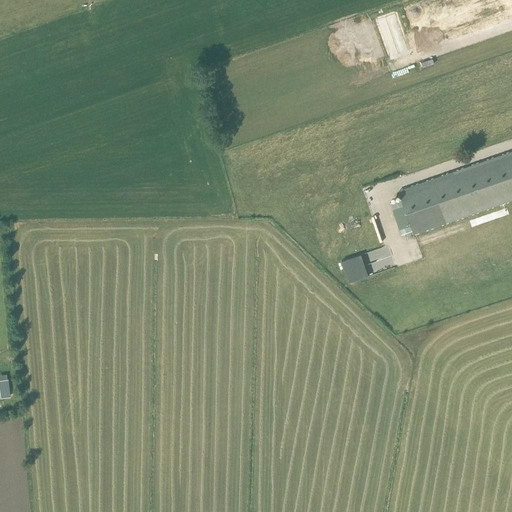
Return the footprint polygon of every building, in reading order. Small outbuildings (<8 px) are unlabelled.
[(466,3),(477,0),(401,0),(414,42),(472,25),(466,3)] [(374,14),(377,27),(392,25),(395,45),(402,44),(398,21),(392,22),(390,11),(374,14)] [(388,25),(378,28),(385,51),(395,47),(388,25)] [(511,151),(399,190),(414,234),(511,200),(511,151)] [(408,241),(410,249),(417,247),(414,239),(408,241)] [(384,242),(340,253),(345,273),(362,268),(362,265),(368,264),(368,263),(361,264),(361,261),(369,258),(370,263),(389,259),(384,242)]
